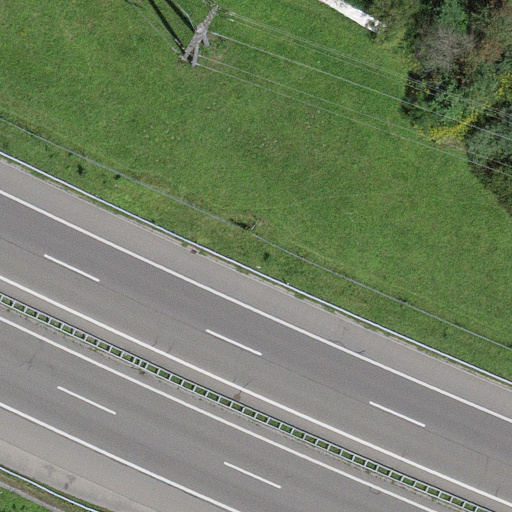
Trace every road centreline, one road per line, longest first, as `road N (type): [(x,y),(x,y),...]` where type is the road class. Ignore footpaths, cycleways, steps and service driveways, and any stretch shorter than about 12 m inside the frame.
road 1 (motorway): [(511,460),(0,232)]
road 2 (motorway): [(0,363),(333,511)]
